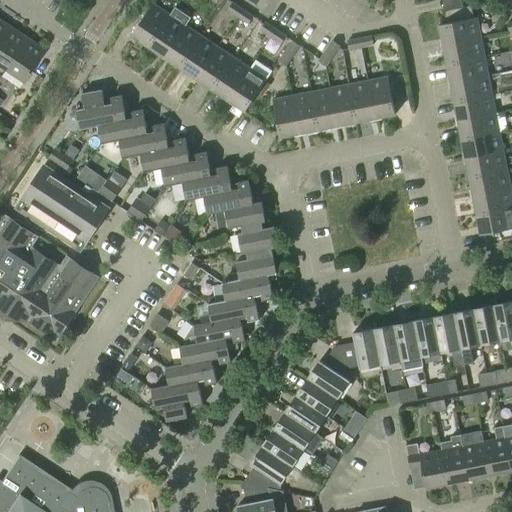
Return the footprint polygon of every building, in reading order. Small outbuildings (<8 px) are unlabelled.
[(231,2),(226,10),(237,17),(242,9),(231,2)] [(152,3),(131,35),(148,46),(169,15),(152,3)] [(446,23),(438,25),(442,45),(480,37),(476,17),(473,18),(471,5),(444,10),(446,23)] [(242,9),(237,17),(247,23),(252,16),(242,9)] [(169,15),(148,46),(164,57),(185,25),(169,15)] [(265,23),(260,31),(271,38),(276,30),(265,23)] [(185,25),(164,57),(180,68),(201,36),(185,25)] [(7,27),(0,38),(0,65),(5,69),(25,39),(7,27)] [(276,30),(271,38),(280,44),(286,36),(276,30)] [(201,36),(180,68),(196,78),(217,47),(201,36)] [(372,36),(359,39),(361,48),(373,45),(372,36)] [(480,37),(442,45),(446,64),(484,56),(480,37)] [(25,39),(5,69),(24,81),(44,51),(25,39)] [(359,39),(347,42),(349,50),(361,48),(359,39)] [(292,41),(285,51),(293,56),(300,46),(292,41)] [(332,41),(325,51),(332,56),(339,45),(332,41)] [(217,47),(196,78),(212,90),(234,58),(217,47)] [(285,51),(279,61),(286,66),(293,56),(285,51)] [(325,51),(318,61),(326,66),(332,56),(325,51)] [(484,56),(446,64),(450,83),(488,75),(484,56)] [(234,58),(212,90),(227,100),(249,68),(234,58)] [(249,68),(227,100),(245,112),(266,80),(249,68)] [(488,75),(450,83),(453,102),(491,94),(488,75)] [(388,77),(369,80),(376,119),(395,115),(388,77)] [(369,80),(349,84),(357,122),(376,119),(369,80)] [(349,84),(330,88),(338,126),(357,122),(349,84)] [(330,88),(311,92),(318,130),(338,126),(330,88)] [(84,109),(76,110),(80,130),(98,126),(98,125),(115,122),(112,104),(111,104),(104,105),(102,90),(81,94),(84,109)] [(311,92),(292,96),(299,134),(318,130),(311,92)] [(491,94),(453,102),(457,121),(495,113),(491,94)] [(115,122),(98,125),(98,126),(101,144),(119,141),(119,140),(137,136),(133,118),(132,118),(126,119),(121,96),(110,99),(111,104),(112,104),(115,122)] [(292,96),(273,99),(280,138),(299,134),(292,96)] [(137,136),(119,140),(119,141),(123,158),(140,155),(140,154),(158,150),(155,132),(153,132),(147,133),(142,110),(131,113),(132,118),(133,118),(137,136)] [(495,113),(457,121),(461,139),(499,132),(495,113)] [(158,150),(140,154),(140,155),(144,172),(161,169),(161,168),(179,164),(175,146),(174,146),(168,147),(163,124),(152,127),(153,132),(155,132),(158,150)] [(499,132),(461,139),(465,158),(503,151),(499,132)] [(179,164),(161,168),(161,169),(165,186),(182,183),(182,182),(200,178),(196,160),(189,161),(184,138),(173,140),(174,146),(175,146),(179,164)] [(55,150),(49,158),(66,170),(72,161),(55,150)] [(503,151),(465,158),(468,177),(506,170),(503,151)] [(182,182),(182,183),(186,200),(203,197),(203,196),(221,192),(218,174),(217,174),(210,176),(205,152),(194,155),(196,160),(200,178),(182,182)] [(43,165),(20,200),(42,214),(40,218),(50,226),(48,230),(79,250),(84,243),(86,244),(109,209),(43,165)] [(221,192),(203,196),(203,197),(207,214),(224,211),(224,210),(242,207),(239,188),(238,188),(231,190),(227,166),(216,169),(217,174),(218,174),(221,192)] [(85,183),(92,172),(86,167),(78,179),(85,183)] [(506,170),(468,177),(472,196),(510,189),(506,170)] [(109,179),(100,193),(112,201),(121,188),(109,179)] [(224,210),(224,211),(228,229),(241,226),(240,225),(261,221),(261,222),(265,222),(261,202),(253,204),(248,181),(237,183),(238,188),(239,188),(242,207),(224,210)] [(511,198),(510,189),(472,196),(476,215),(511,208),(511,198)] [(136,199),(127,212),(140,222),(149,209),(136,199)] [(511,208),(476,215),(480,234),(511,227),(511,208)] [(4,217),(0,223),(0,303),(2,305),(0,307),(0,308),(5,318),(22,319),(53,339),(56,335),(59,338),(98,280),(65,258),(64,259),(66,260),(57,273),(24,254),(35,239),(37,240),(38,239),(4,217)] [(242,232),(238,233),(241,253),(246,252),(247,259),(248,260),(273,255),(271,247),(278,246),(274,227),(262,229),(261,222),(261,221),(240,225),(241,226),(242,232)] [(155,232),(163,237),(170,228),(162,222),(155,232)] [(182,234),(172,227),(165,238),(175,245),(182,234)] [(247,259),(236,261),(239,279),(239,280),(258,276),(261,295),(262,301),(273,298),(268,275),(276,274),(273,255),(248,260),(247,259)] [(191,262),(183,274),(192,280),(200,268),(191,262)] [(239,279),(221,282),(225,300),(225,302),(243,298),(247,316),(248,322),(259,320),(254,296),(261,295),(258,276),(239,280),(239,279)] [(180,303),(170,297),(164,306),(174,312),(180,303)] [(225,300),(207,304),(211,321),(211,322),(229,319),(234,343),(244,341),(240,317),(247,316),(243,298),(225,302),(225,300)] [(511,301),(493,306),(500,341),(501,349),(504,351),(511,349),(511,301)] [(493,306),(473,310),(480,345),(500,341),(493,306)] [(473,310),(453,314),(464,365),(472,364),(469,347),(480,345),(473,310)] [(157,313),(149,325),(158,331),(166,319),(157,313)] [(453,314),(433,318),(440,353),(451,351),(454,367),(464,365),(453,314)] [(433,318),(413,322),(420,357),(440,353),(433,318)] [(211,321),(193,325),(197,343),(197,344),(215,340),(219,358),(218,359),(219,364),(230,362),(228,350),(235,348),(234,343),(229,319),(211,322),(211,321)] [(413,322),(393,326),(400,361),(402,371),(422,367),(420,357),(413,322)] [(393,326),(373,330),(380,365),(400,361),(393,326)] [(354,343),(335,347),(349,368),(359,366),(359,369),(380,365),(373,330),(352,334),(354,343)] [(148,340),(142,337),(136,346),(145,352),(149,346),(148,340)] [(197,343),(179,346),(183,364),(183,365),(201,361),(205,379),(204,380),(205,386),(216,383),(212,360),(218,359),(219,358),(215,340),(197,344),(197,343)] [(319,361),(307,379),(336,399),(348,381),(343,377),(349,368),(335,347),(323,364),(319,361)] [(128,373),(136,361),(130,356),(122,369),(128,373)] [(183,364),(165,367),(169,385),(169,386),(188,382),(191,400),(190,401),(191,407),(202,404),(198,381),(204,380),(205,379),(201,361),(183,365),(183,364)] [(505,369),(485,373),(488,386),(508,382),(505,369)] [(129,385),(133,379),(122,372),(117,378),(129,385)] [(485,373),(477,374),(480,387),(488,386),(485,373)] [(307,379),(296,396),(325,415),(336,399),(307,379)] [(454,379),(445,381),(448,393),(457,392),(454,379)] [(445,381),(437,382),(440,395),(448,393),(445,381)] [(169,385),(151,388),(155,408),(163,406),(166,421),(186,417),(184,402),(190,401),(191,400),(188,382),(169,386),(169,385)] [(414,387),(405,389),(408,401),(417,400),(414,387)] [(405,389),(397,390),(399,403),(408,401),(405,389)] [(486,392),(475,394),(477,403),(488,401),(486,392)] [(475,394),(463,396),(465,406),(477,403),(475,394)] [(296,396),(285,413),(314,432),(325,415),(296,396)] [(444,400),(432,402),(434,412),(446,409),(444,400)] [(432,402),(421,405),(423,414),(434,412),(432,402)] [(285,413),(274,429),(303,449),(311,455),(322,437),(314,432),(285,413)] [(349,421),(344,428),(355,435),(360,428),(349,421)] [(511,424),(495,428),(498,440),(506,438),(511,469),(511,424)] [(344,428),(340,435),(350,442),(355,435),(344,428)] [(274,429),(262,446),(291,466),(303,449),(274,429)] [(482,431),(461,435),(470,479),(491,475),(484,442),(482,431)] [(453,441),(441,443),(442,451),(448,483),(470,479),(461,435),(452,437),(453,441)] [(498,440),(484,442),(491,475),(511,470),(511,469),(506,438),(498,440)] [(418,443),(406,445),(411,468),(422,466),(427,488),(448,483),(442,451),(421,455),(418,443)] [(277,491),(277,482),(279,484),(291,466),(262,446),(250,464),(253,467),(242,484),(277,491)] [(0,511),(109,511),(107,502),(107,499),(106,496),(104,494),(102,492),(100,490),(97,488),(94,487),(91,487),(88,487),(85,488),(82,489),(80,491),(78,492),(76,495),(75,497),(68,492),(70,490),(18,455),(0,482),(0,481),(0,511)] [(326,455),(322,462),(332,469),(337,462),(326,455)] [(322,462),(316,469),(327,476),(332,469),(322,462)] [(242,484),(246,504),(237,506),(237,511),(274,511),(273,500),(278,499),(278,497),(277,491),(242,484)]
